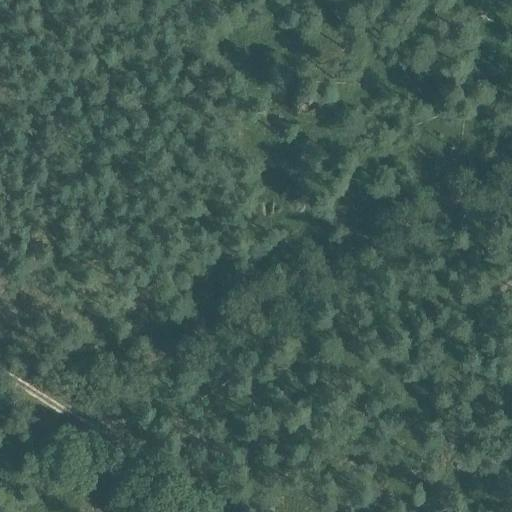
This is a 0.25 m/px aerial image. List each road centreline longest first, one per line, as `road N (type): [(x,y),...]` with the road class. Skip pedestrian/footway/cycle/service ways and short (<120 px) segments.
road 1 (track): [(511,168),(51,404)]
road 2 (track): [(207,511),(0,371)]
